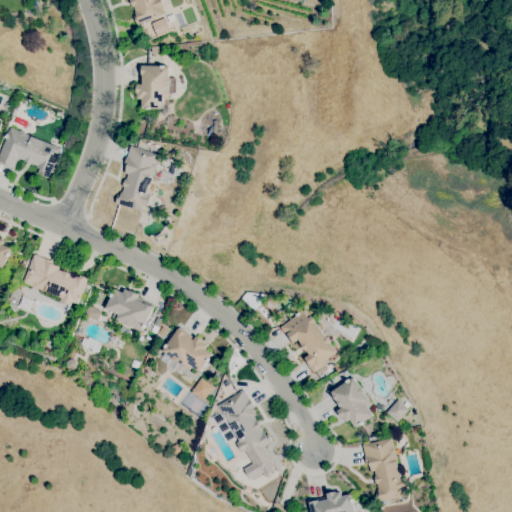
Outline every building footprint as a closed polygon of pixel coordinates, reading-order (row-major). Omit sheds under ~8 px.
[(137,24),(133,16),(135,15),(134,11),(135,11),(133,7),(132,7),(129,0),(160,0),(164,7),(160,8),(162,14),(137,24)] [(150,109),(147,109),(147,108),(141,108),(142,99),(137,99),(137,93),(136,93),(137,84),(140,84),(140,65),(161,66),(161,65),(165,65),(165,66),(169,66),(169,77),(176,78),(175,93),(171,92),(170,94),(169,94),(169,99),(163,99),(163,109),(150,108),(150,109)] [(48,178),(37,173),(39,169),(36,167),(36,166),(31,163),(31,165),(23,161),(24,160),(19,158),(14,169),(0,162),(0,151),(6,138),(5,137),(8,131),(10,127),(19,131),(19,130),(26,133),(25,133),(51,144),(57,146),(57,147),(61,149),(48,178)] [(142,211),(115,203),(118,194),(120,195),(121,191),(122,192),(123,187),(122,186),(125,179),(126,179),(127,174),(124,173),(126,166),(124,165),(127,156),(130,146),(159,154),(156,164),(157,164),(155,170),(154,170),(147,194),(150,195),(147,206),(143,205),(142,211)] [(0,238),(4,240),(3,244),(12,248),(9,253),(10,253),(9,257),(8,256),(3,268),(0,266),(0,238)] [(70,305),(60,301),(61,298),(38,288),(37,289),(31,287),(31,286),(22,282),(34,254),(44,258),(53,261),(52,264),(58,267),(57,269),(63,272),(64,271),(70,273),(70,274),(77,277),(77,276),(79,277),(80,275),(88,278),(78,304),(72,302),(70,305)] [(141,331),(130,326),(129,327),(124,324),(124,323),(116,319),(118,314),(105,308),(111,296),(110,296),(112,293),(115,288),(123,293),(125,289),(130,291),(130,290),(139,294),(137,297),(144,301),(145,300),(154,305),(145,324),(146,325),(144,328),(143,327),(141,331)] [(320,373),(317,369),(313,373),(303,359),(309,354),(307,351),(306,351),(300,344),(301,343),(298,339),(292,344),(280,327),(305,309),(311,316),(316,322),(315,323),(325,336),(326,335),(331,343),(330,343),(337,352),(324,361),(326,364),(325,364),(327,367),(320,373)] [(156,333),(151,331),(154,325),(159,327),(156,333)] [(200,372),(192,366),(189,370),(178,362),(178,363),(172,359),(172,358),(162,351),(165,347),(164,347),(166,344),(167,344),(179,327),(195,338),(196,336),(204,341),(203,342),(208,345),(205,349),(212,354),(209,358),(210,359),(208,362),(208,361),(200,372)] [(212,385),(198,377),(190,394),(204,401),(212,385)] [(355,427),(350,420),(346,422),(343,418),(337,411),(340,409),(330,393),(347,381),(346,381),(349,379),(349,380),(353,377),(361,387),(365,392),(364,393),(372,404),(368,407),(373,415),(363,422),(363,423),(360,425),(359,424),(355,427)] [(248,456),(245,451),(242,453),(236,443),(239,440),(226,419),(225,419),(222,414),(217,405),(243,389),(249,399),(250,399),(255,407),(252,408),(256,415),(253,416),(256,421),(257,421),(261,427),(260,428),(263,432),(264,432),(266,435),(267,434),(272,441),(267,444),(268,446),(263,448),(263,447),(248,456)] [(397,422),(386,412),(398,399),(403,404),(406,401),(409,404),(407,407),(409,409),(397,422)] [(226,442),(211,418),(220,412),(235,436),(226,442)] [(378,502),(375,493),(378,492),(377,489),(378,489),(377,484),(376,484),(374,476),(375,476),(374,471),(371,471),(369,464),(367,465),(364,455),(365,455),(362,445),(392,438),(394,447),(395,447),(396,453),(395,453),(401,478),(404,477),(407,489),(403,490),(405,496),(378,502)] [(311,511),(309,502),(310,502),(309,500),(327,497),(327,493),(336,491),(336,492),(341,491),(342,496),(351,494),(352,499),(353,499),(354,502),(353,502),(355,511),(311,511)]
